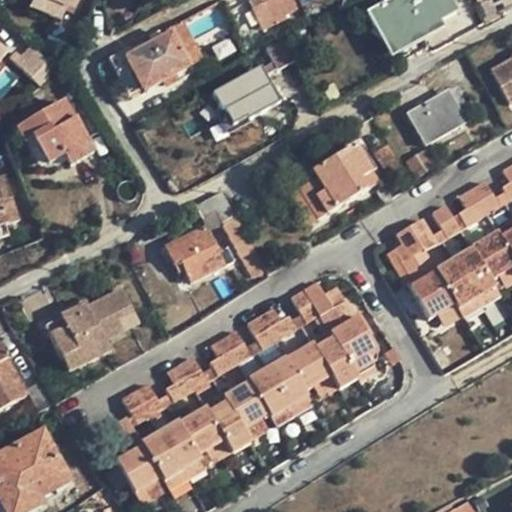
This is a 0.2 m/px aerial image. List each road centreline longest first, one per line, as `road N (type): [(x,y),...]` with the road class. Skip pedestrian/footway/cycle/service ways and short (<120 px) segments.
road 1 (residential): [(158,213),(511,17)]
road 2 (residential): [(351,244),(69,410)]
road 3 (residential): [(158,213),(86,72),(95,54),(199,0)]
road 4 (residential): [(250,511),(436,392)]
road 5 (residential): [(511,148),(351,244)]
road 6 (residential): [(0,294),(158,213)]
road 7 (residential): [(436,392),(351,244)]
